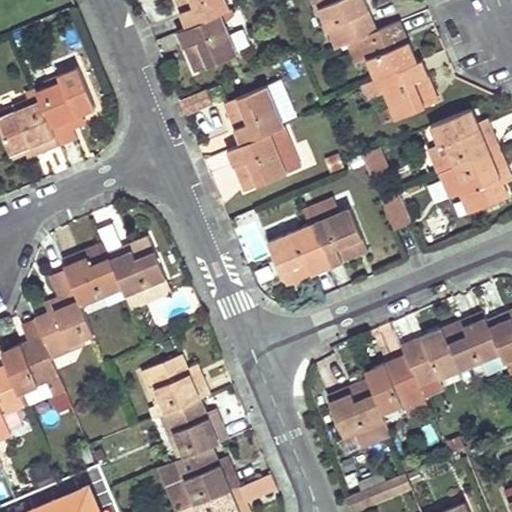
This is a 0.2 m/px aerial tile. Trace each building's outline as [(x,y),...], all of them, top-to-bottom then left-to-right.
[(232,7),(228,0),(177,0),(188,26),(223,11),(232,7)] [(378,28),(365,0),(334,0),(319,6),(336,46),(348,41),(360,36),(378,28)] [(239,52),(223,11),(188,26),(178,30),(196,70),(239,52)] [(418,59),(403,18),(378,28),(360,36),(368,57),(376,76),(379,75),(418,59)] [(368,57),(360,36),(348,41),(357,61),(368,57)] [(98,106),(75,51),(39,66),(47,84),(38,88),(39,92),(42,98),(61,143),(78,136),(74,126),(70,117),(84,112),(98,106)] [(440,99),(423,57),(418,59),(379,75),(386,92),(397,116),(440,99)] [(285,124),(268,84),(225,102),(243,142),(272,130),(285,124)] [(182,95),(187,111),(214,103),(208,86),(182,95)] [(42,98),(39,92),(16,102),(18,109),(42,98)] [(397,116),(386,92),(375,96),(384,121),(397,116)] [(61,143),(42,98),(18,109),(16,102),(0,108),(0,123),(12,153),(28,146),(38,141),(42,152),(61,143)] [(478,119),(473,106),(432,123),(440,143),(445,140),(455,165),(501,146),(494,128),(484,132),(478,119)] [(87,121),(84,112),(70,117),(74,126),(87,121)] [(494,128),(488,114),(478,119),(484,132),(494,128)] [(285,124),(272,130),(243,142),(229,148),(245,189),(288,171),(302,165),(285,124)] [(455,165),(445,140),(440,143),(433,147),(443,171),(455,165)] [(42,152),(38,141),(28,146),(32,156),(42,152)] [(382,143),(363,150),(373,175),(392,168),(382,143)] [(509,164),(501,146),(455,165),(465,189),(460,192),(468,211),(509,195),(504,181),(499,168),(509,164)] [(511,177),(511,170),(509,164),(499,168),(504,181),(511,177)] [(402,192),(384,200),(395,228),(414,220),(402,192)] [(368,250),(351,205),(310,222),(328,266),(368,250)] [(328,266),(310,222),(269,239),(288,283),(328,266)] [(167,276),(150,233),(109,251),(123,284),(127,293),(167,276)] [(109,251),(105,241),(63,258),(67,266),(76,287),(81,301),(123,284),(109,251)] [(76,287),(67,266),(50,273),(59,294),(58,295),(62,305),(50,310),(36,316),(43,333),(53,357),(74,349),(72,343),(95,333),(81,301),(76,287)] [(62,305),(58,295),(46,300),(50,310),(62,305)] [(511,306),(488,317),(501,350),(506,360),(511,357),(511,306)] [(488,317),(484,308),(441,326),(460,368),(501,350),(488,317)] [(460,368),(441,326),(402,342),(406,351),(421,385),(440,377),(460,368)] [(53,357),(43,333),(2,349),(7,361),(20,392),(61,375),(53,357)] [(421,385),(406,351),(367,369),(370,377),(384,411),(404,403),(424,394),(421,385)] [(190,366),(184,352),(142,368),(151,390),(157,388),(167,411),(203,395),(212,391),(204,373),(195,377),(190,366)] [(20,392),(7,361),(0,364),(0,415),(25,405),(20,392)] [(204,373),(199,362),(190,366),(195,377),(204,373)] [(384,411),(370,377),(329,394),(345,436),(387,419),(384,411)] [(444,387),(440,377),(421,385),(424,394),(425,396),(444,387)] [(425,396),(424,394),(404,403),(409,415),(430,406),(425,396)] [(209,410),(203,395),(167,411),(161,413),(169,434),(176,431),(185,455),(214,443),(231,436),(223,417),(213,421),(209,410)] [(223,417),(218,406),(209,410),(213,421),(223,417)] [(220,457),(214,443),(185,455),(171,460),(180,481),(186,478),(196,502),(242,483),(235,466),(226,470),(220,457)] [(235,466),(229,454),(220,457),(226,470),(235,466)] [(180,481),(171,460),(159,465),(178,509),(196,502),(186,478),(180,481)] [(249,498),(278,486),(271,470),(242,483),(249,498)] [(405,472),(347,493),(353,510),(411,489),(405,472)] [(249,498),(242,483),(196,502),(178,509),(178,511),(242,511),(239,504),(249,500),(249,498)] [(254,511),(249,500),(239,504),(242,511),(254,511)] [(471,511),(466,500),(436,511),(471,511)]
